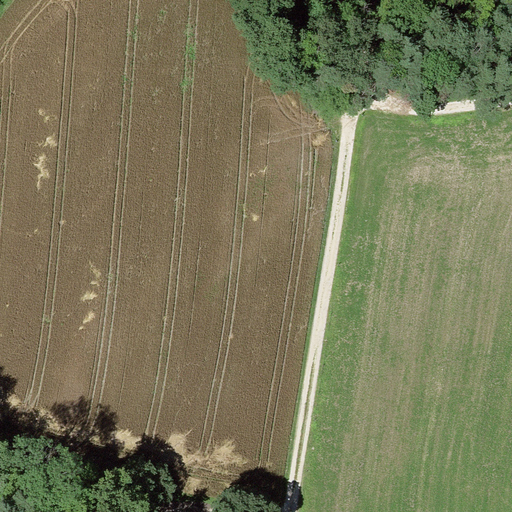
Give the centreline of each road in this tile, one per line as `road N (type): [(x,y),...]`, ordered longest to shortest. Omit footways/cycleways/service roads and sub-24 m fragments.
road 1 (track): [(357,101),(289,511)]
road 2 (track): [(511,101),(406,110),(357,101)]
